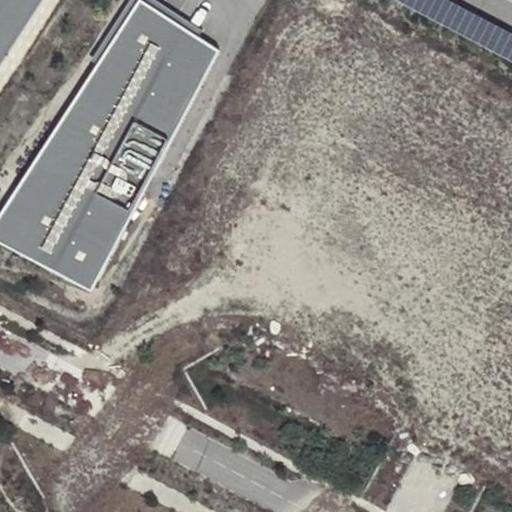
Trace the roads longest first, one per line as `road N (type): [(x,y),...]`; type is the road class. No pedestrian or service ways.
road 1 (unclassified): [(306,511),(0,348)]
road 2 (unknown): [(213,0),(230,48),(221,91),(101,300)]
